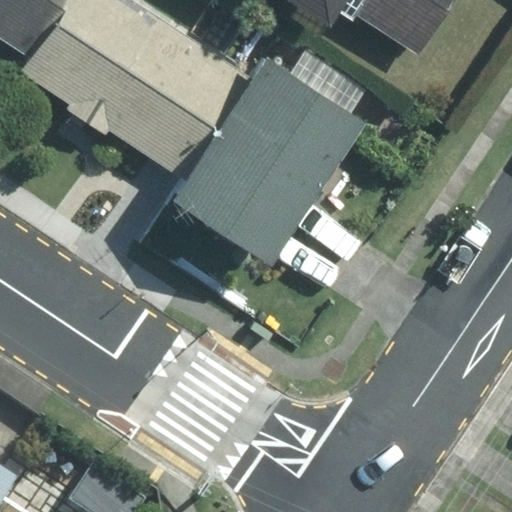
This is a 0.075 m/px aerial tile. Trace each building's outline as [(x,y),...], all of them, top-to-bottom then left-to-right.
[(68,0),(0,0),(0,30),(35,53),(68,0)] [(234,63),(138,0),(69,0),(35,53),(25,66),(171,161),(234,63)] [(324,0),(345,13),(351,1),(423,47),(453,0),(324,0)] [(280,55),(190,192),(282,253),(373,116),(280,55)] [(0,469),(0,511),(9,511),(27,487),(0,469)]
